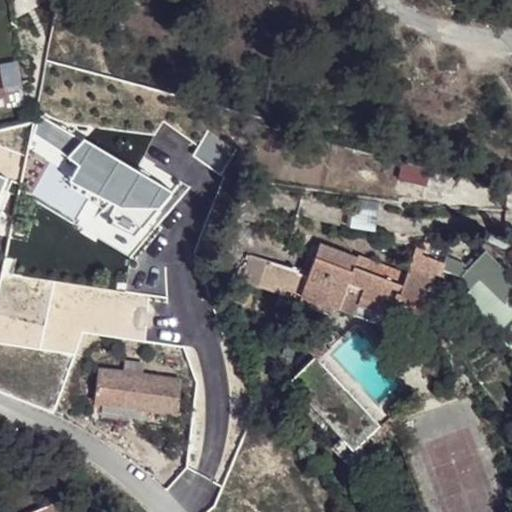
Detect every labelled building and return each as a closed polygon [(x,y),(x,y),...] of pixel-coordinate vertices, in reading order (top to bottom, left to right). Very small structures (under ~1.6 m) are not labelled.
[(299,283),(298,285),(331,299),(350,258),(354,250),(318,236),(317,240),(308,261),(305,268),(299,283)] [(308,261),(317,240),(311,237),(302,258),(308,261)] [(297,260),(249,240),(239,264),(279,280),(281,276),(299,283),(305,268),(295,264),(297,260)] [(402,269),(354,250),(350,258),(399,279),(402,269)] [(416,252),(411,262),(431,271),(431,272),(432,272),(434,267),(446,273),(446,272),(457,277),(467,288),(459,295),(493,331),(511,314),(500,303),(511,291),(511,282),(482,251),(466,266),(451,260),(443,256),(440,263),(416,252)] [(411,262),(406,260),(402,269),(399,279),(350,258),(331,299),(350,307),(356,293),(406,313),(413,294),(422,298),(431,272),(431,271),(411,262)] [(279,280),(274,292),(344,321),(350,307),(331,299),(298,285),(299,283),(281,276),(279,280)] [(453,298),(445,286),(436,291),(445,304),(453,298)] [(423,320),(430,302),(422,298),(413,294),(406,313),(423,320)] [(311,345),(315,350),(329,336),(310,315),(293,328),(311,345)] [(311,345),(287,368),(339,422),(350,433),(356,428),(366,420),(374,412),(315,350),(311,345)] [(171,370),(91,363),(90,393),(172,400),(171,370)] [(374,412),(366,420),(377,432),(394,414),(385,402),(374,412)] [(350,433),(339,422),(331,430),(352,452),(366,438),(356,428),(350,433)] [(12,510),(13,511),(65,511),(54,492),(12,510)]
